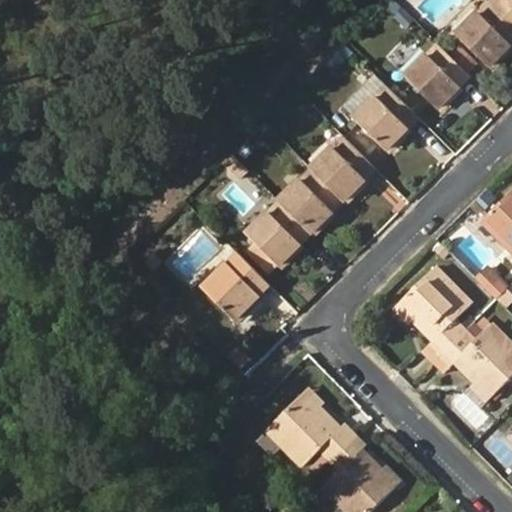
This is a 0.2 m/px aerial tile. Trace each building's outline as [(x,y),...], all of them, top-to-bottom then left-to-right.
[(511,0),(495,0),(492,3),(511,22),(511,0)] [(511,45),(511,22),(492,3),(459,35),(491,67),(511,45)] [(471,76),(439,45),(407,77),(438,109),(471,76)] [(464,49),(455,57),(467,70),(476,62),(464,49)] [(370,77),(344,108),(353,116),(379,84),(370,77)] [(420,117),(389,86),(356,119),(387,150),(420,117)] [(345,139),(313,170),(344,202),(376,170),(345,139)] [(313,170),(279,203),(310,234),(344,202),(313,170)] [(511,193),(485,221),(511,248),(511,193)] [(310,234),(279,203),(249,234),(280,265),(310,234)] [(270,285),(239,254),(205,289),(235,320),(270,285)] [(161,261),(155,255),(147,263),(153,270),(161,261)] [(493,267),(511,286),(511,285),(511,279),(496,264),(493,267)] [(493,267),(481,278),(500,298),(503,294),(511,286),(493,267)] [(441,355),(466,330),(457,321),(472,305),(436,268),(400,303),(415,317),(416,318),(419,314),(425,321),(422,325),(437,341),(425,354),(433,362),(441,355)] [(511,287),(511,286),(503,294),(511,303),(511,301),(511,287)] [(409,324),(415,317),(400,303),(395,309),(409,324)] [(477,341),(466,330),(441,355),(433,362),(442,372),(455,359),(471,376),(475,371),(481,377),(476,381),(491,396),(493,398),(511,378),(511,345),(492,326),(477,341)] [(237,345),(227,357),(242,369),(251,357),(237,345)] [(486,401),(491,396),(476,381),(471,386),(486,401)] [(309,389),(305,394),(321,410),(325,405),(309,389)] [(321,450),(332,461),(356,436),(348,428),(343,433),(327,416),(324,420),(317,413),(321,410),(305,394),(269,430),(305,465),(321,450)] [(356,436),(332,461),(341,470),(325,486),(350,511),(372,511),(397,488),(382,473),(379,476),(372,470),(375,466),(359,450),(365,445),(356,436)] [(388,468),(382,473),(397,488),(402,482),(388,468)]
